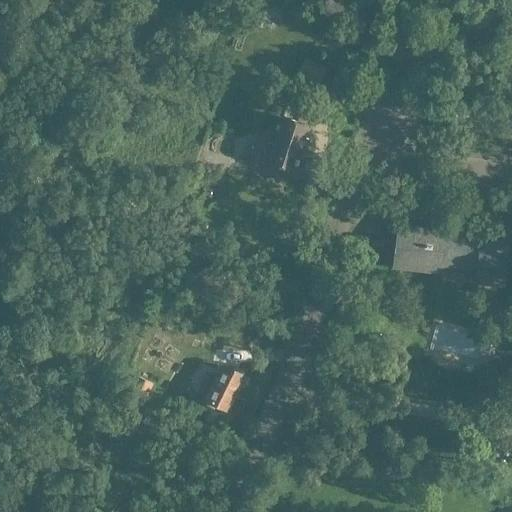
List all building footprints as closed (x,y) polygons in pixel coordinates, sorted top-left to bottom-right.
[(295,74),(317,85),(325,69),(303,58),(295,74)] [(263,159),(295,169),(300,153),(305,155),(305,154),(313,156),(316,146),(308,144),(310,138),(306,136),(310,125),(283,116),(274,141),(270,139),(263,159)] [(476,282),(504,286),(511,227),(485,224),(484,229),(430,223),(429,229),(401,226),(396,265),(442,270),(443,267),(477,270),(476,282)] [(203,396),(227,408),(243,374),(224,364),(218,376),(213,374),(203,396)] [(126,398),(143,406),(153,384),(136,376),(126,398)]
